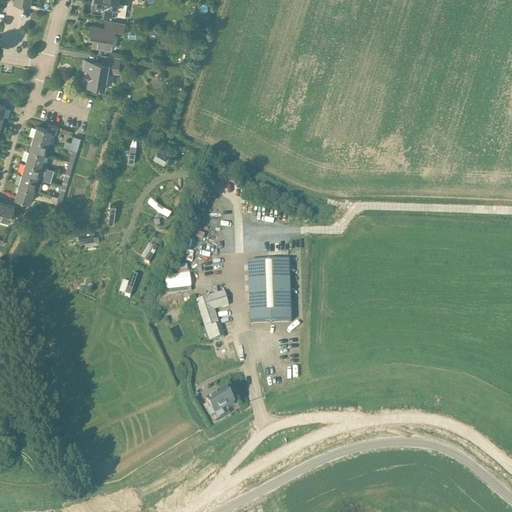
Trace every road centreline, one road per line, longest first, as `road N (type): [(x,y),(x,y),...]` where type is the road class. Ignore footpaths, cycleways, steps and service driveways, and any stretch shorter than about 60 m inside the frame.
road 1 (unclassified): [(511,469),(439,422),(368,422),(263,462),(187,511)]
road 2 (residential): [(0,186),(43,65)]
